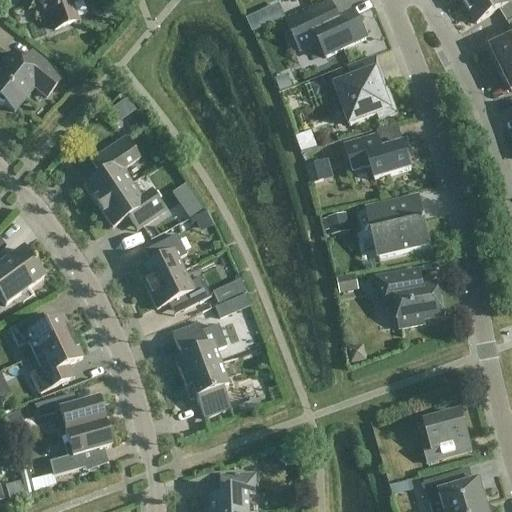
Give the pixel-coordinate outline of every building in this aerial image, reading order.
[(48,14),(54,32),(77,23),(70,6),(82,1),(82,0),(38,0),(44,15),(48,14)] [(499,12),(507,25),(511,22),(511,0),(471,0),(463,5),(476,26),(499,12)] [(318,44),(326,60),(365,41),(354,16),(339,23),(330,5),(287,25),(299,52),(318,44)] [(511,38),(490,49),(501,72),(511,66),(511,22),(507,25),(511,35),(511,38)] [(0,67),(0,103),(14,114),(33,90),(46,100),(62,79),(31,54),(21,66),(9,56),(0,67)] [(511,66),(501,72),(511,94),(511,93),(511,66)] [(335,88),(349,128),(378,117),(379,121),(395,115),(388,96),(384,97),(375,73),(335,88)] [(408,165),(410,162),(408,154),(405,153),(403,146),(381,153),(377,137),(345,147),(352,173),(370,168),(374,183),(411,172),(408,165)] [(82,188),(97,209),(130,187),(121,173),(138,162),(124,141),(95,160),(104,173),(82,188)] [(130,187),(97,209),(111,231),(133,216),(142,230),(164,214),(150,193),(139,201),(130,187)] [(366,210),(378,261),(429,249),(417,198),(366,210)] [(136,272),(146,292),(182,274),(177,262),(186,257),(176,237),(150,250),(156,261),(136,272)] [(0,298),(5,306),(42,281),(33,268),(35,267),(32,264),(31,265),(21,252),(0,267),(0,298)] [(395,309),(399,331),(424,327),(423,323),(443,319),(437,286),(422,288),(419,272),(375,280),(381,311),(395,309)] [(182,274),(146,292),(156,312),(176,302),(182,314),(210,300),(200,279),(188,285),(182,274)] [(227,306),(254,297),(250,284),(223,293),(227,306)] [(27,345),(34,358),(71,340),(61,319),(41,329),(35,318),(8,331),(17,350),(27,345)] [(219,367),(214,354),(225,350),(217,328),(200,334),(198,327),(171,336),(179,357),(173,359),(181,381),(219,367)] [(71,340),(34,358),(40,372),(29,377),(38,397),(69,382),(63,370),(81,361),(71,340)] [(358,349),(348,351),(351,366),(367,363),(365,353),(358,349)] [(219,367),(181,381),(190,403),(195,401),(203,421),(229,411),(222,391),(227,389),(219,367)] [(62,426),(65,436),(103,426),(96,402),(66,410),(63,399),(34,408),(37,421),(55,416),(58,427),(62,426)] [(423,449),(427,465),(471,453),(461,415),(424,425),(430,448),(423,449)] [(103,426),(65,436),(67,447),(64,448),(67,460),(48,465),(53,480),(83,471),(80,458),(110,450),(103,426)] [(204,498),(204,511),(246,511),(246,496),(255,496),(254,476),(218,477),(219,497),(204,498)] [(442,504),(444,511),(466,511),(486,506),(479,482),(456,489),(452,476),(423,484),(430,508),(442,504)]
